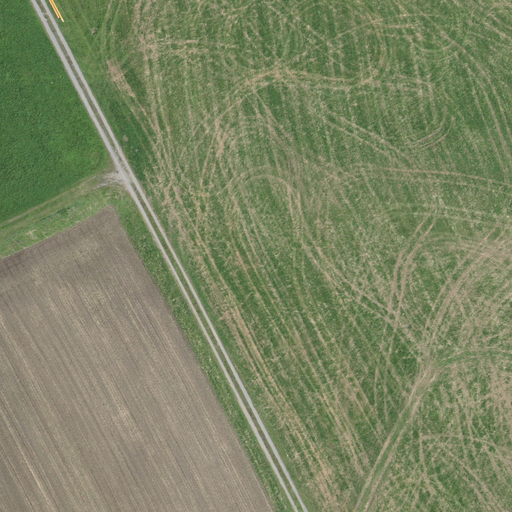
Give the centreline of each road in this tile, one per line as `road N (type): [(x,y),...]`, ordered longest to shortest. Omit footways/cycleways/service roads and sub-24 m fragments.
road 1 (track): [(304,511),(39,0)]
road 2 (track): [(354,511),(408,395),(433,361),(467,344),(511,349)]
road 3 (track): [(123,163),(0,222)]
